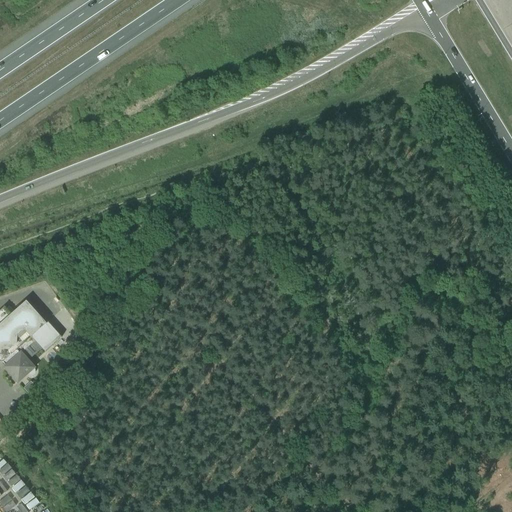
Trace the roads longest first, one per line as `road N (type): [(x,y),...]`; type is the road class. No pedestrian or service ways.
road 1 (motorway): [(0,201),(289,88),(425,10)]
road 2 (motorway): [(0,126),(185,0)]
road 3 (primary): [(425,10),(511,151)]
road 4 (motorway): [(104,0),(0,70)]
